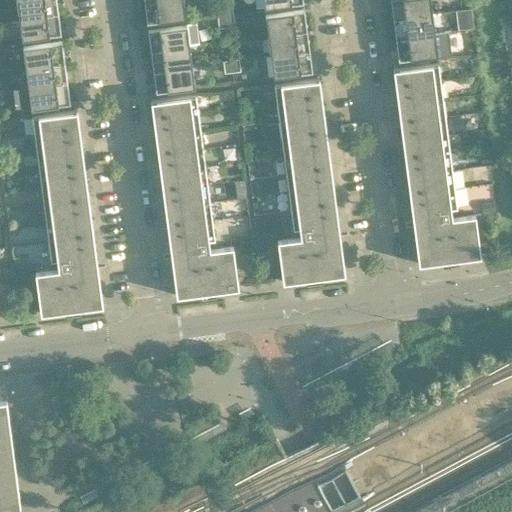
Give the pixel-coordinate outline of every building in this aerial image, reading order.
[(16,0),(19,18),(58,14),(56,0),(16,0)] [(143,0),(146,22),(185,17),(183,0),(143,0)] [(429,0),(389,0),(392,17),(431,12),(429,0)] [(231,2),(223,3),(225,15),(233,14),(231,2)] [(215,4),(217,16),(225,15),(223,3),(215,4)] [(264,13),(267,36),(303,31),(306,30),(303,8),(264,13)] [(431,12),(392,17),(395,37),(398,37),(434,32),(431,12)] [(58,14),(19,18),(21,38),(60,33),(58,14)] [(233,14),(225,15),(226,27),(234,26),(233,14)] [(225,15),(217,16),(218,28),(226,27),(225,15)] [(186,23),(150,28),(147,29),(150,49),(189,44),(186,23)] [(303,31),(267,36),(270,56),(309,50),(306,30),(303,31)] [(398,37),(395,37),(397,59),(436,54),(434,32),(398,37)] [(22,45),(25,67),(61,63),(64,62),(61,40),(22,45)] [(189,44),(150,49),(152,69),(156,68),(156,69),(191,65),(189,44)] [(309,50),(270,56),(273,76),(311,71),(309,50)] [(239,59),(231,60),(232,72),(240,71),(239,59)] [(224,73),(232,72),(231,60),(223,61),(224,73)] [(61,63),(25,67),(28,87),(67,82),(64,62),(61,63)] [(440,81),(437,62),(393,68),(395,87),(440,81)] [(156,69),(156,68),(152,69),(155,91),(194,86),(191,65),(156,69)] [(274,84),(276,103),(321,97),(319,78),(274,84)] [(442,99),(440,81),(395,87),(397,105),(442,99)] [(69,102),(68,93),(67,82),(28,87),(17,88),(20,109),(69,102)] [(150,100),(153,119),(198,113),(195,94),(150,100)] [(321,97),(276,103),(279,121),(324,115),(321,97)] [(444,116),(442,99),(397,105),(400,122),(444,116)] [(32,116),(34,135),(79,129),(76,110),(32,116)] [(198,113),(153,119),(155,137),(200,131),(198,113)] [(324,115),(279,121),(281,138),(326,132),(324,115)] [(447,135),(444,116),(400,122),(402,141),(447,135)] [(79,129),(34,135),(36,152),(81,147),(79,129)] [(200,131),(155,137),(157,154),(161,154),(202,148),(200,131)] [(326,132),(281,138),(283,157),(328,151),(326,132)] [(449,152),(447,135),(402,141),(404,158),(449,152)] [(81,147),(36,152),(39,170),(84,164),(81,147)] [(202,148),(161,154),(157,154),(160,173),(205,167),(202,148)] [(328,151),(283,157),(286,174),(330,168),(328,151)] [(452,170),(449,152),(404,158),(407,176),(452,170)] [(84,164),(39,170),(41,188),(86,182),(84,164)] [(205,167),(160,173),(162,190),(207,184),(205,167)] [(330,168),(286,174),(288,191),(333,186),(330,168)] [(454,188),(452,170),(407,176),(409,194),(454,188)] [(86,182),(41,188),(43,206),(88,200),(86,182)] [(207,184),(162,190),(164,208),(209,202),(207,184)] [(245,186),(235,187),(236,198),(246,196),(245,186)] [(333,186),(288,191),(290,210),(335,204),(333,186)] [(456,207),(454,188),(409,194),(411,213),(417,212),(450,207),(456,207)] [(348,212),(345,189),(336,190),(339,213),(348,212)] [(88,200),(43,206),(46,223),(91,217),(88,200)] [(492,201),(481,203),(482,213),(486,212),(494,212),(492,201)] [(209,202),(164,208),(167,226),(212,220),(209,202)] [(335,204),(290,210),(293,228),(299,228),(332,223),(337,222),(335,204)] [(480,255),(475,214),(451,217),(450,207),(417,212),(418,221),(413,222),(418,264),(480,255)] [(91,217),(46,223),(48,242),(93,236),(91,217)] [(212,220),(167,226),(169,244),(174,244),(208,239),(214,239),(212,220)] [(332,223),(299,228),(300,237),(277,240),(282,281),(344,273),(339,232),(334,232),(332,223)] [(95,254),(93,236),(48,242),(51,260),(90,255),(95,254)] [(208,239),(174,244),(176,253),(170,254),(176,295),(238,287),(233,245),(209,249),(208,239)] [(102,305),(97,264),(91,264),(90,255),(51,260),(51,261),(40,263),(41,271),(35,272),(40,313),(102,305)] [(0,509),(20,507),(6,398),(0,399),(0,509)] [(331,511),(316,483),(305,462),(267,482),(278,501),(257,511),(331,511)]
